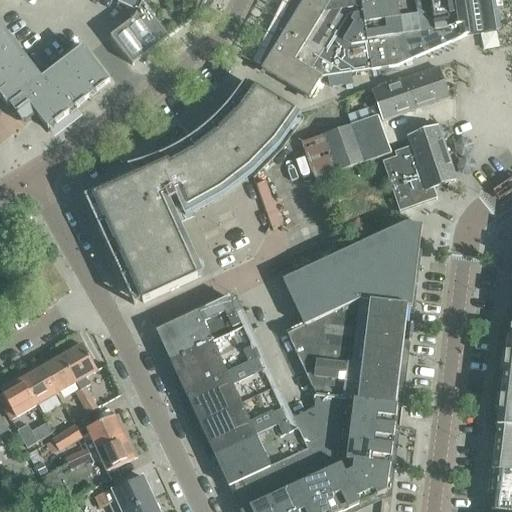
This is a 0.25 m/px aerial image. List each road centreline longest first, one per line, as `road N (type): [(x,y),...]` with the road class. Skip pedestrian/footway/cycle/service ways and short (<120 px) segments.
road 1 (unclassified): [(430,511),(463,242),(476,215),(511,187)]
road 2 (unclassified): [(28,176),(178,80),(214,49),(241,0)]
road 3 (unclassified): [(196,511),(116,334)]
road 4 (unclassified): [(270,231),(244,272),(116,334)]
road 5 (unclassified): [(98,300),(28,176)]
